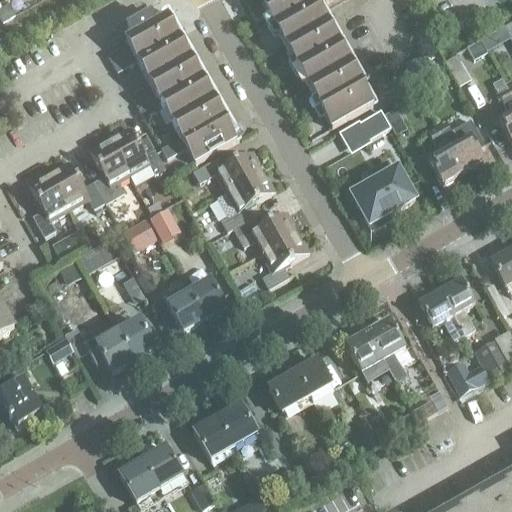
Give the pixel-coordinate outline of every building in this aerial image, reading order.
[(240,0),(241,1),(254,24),(255,25),(257,25),(267,19),(332,133),(372,110),(309,0),(240,0)] [(7,7),(0,11),(0,21),(3,26),(14,20),(7,7)] [(195,170),(240,144),(170,20),(156,29),(150,19),(126,33),(131,43),(125,46),(127,49),(108,61),(118,78),(137,66),(157,103),(138,114),(144,124),(163,113),(180,143),(160,154),(167,165),(186,154),(195,170)] [(487,58),(480,44),(466,52),(467,52),(473,65),(487,58)] [(471,85),(457,60),(444,67),(458,92),(471,85)] [(421,62),(404,71),(413,88),(430,79),(421,62)] [(496,125),(511,150),(511,102),(504,89),(498,92),(501,97),(498,98),(504,108),(503,109),(508,118),(496,125)] [(396,140),(407,134),(395,114),(384,120),(396,140)] [(381,116),(361,127),(361,128),(371,145),(391,133),(384,120),(381,116)] [(436,132),(463,178),(484,166),(478,156),(485,152),(470,126),(451,137),(445,127),(436,132)] [(427,165),(441,191),(463,178),(436,132),(427,137),(439,158),(427,165)] [(130,183),(135,192),(165,175),(145,139),(134,145),(128,134),(108,145),(130,183)] [(125,199),(119,190),(130,183),(108,145),(100,150),(89,156),(104,181),(93,188),(106,210),(125,199)] [(214,181),(225,199),(263,178),(259,170),(252,158),(227,173),(220,162),(192,178),(199,189),(214,181)] [(48,179),(70,218),(89,207),(93,215),(105,209),(106,210),(93,188),(82,194),(68,168),(48,179)] [(415,205),(397,174),(368,191),(365,187),(352,195),(354,199),(352,200),(372,235),(386,227),(383,223),(384,223),(415,205)] [(227,238),(233,235),(255,223),(249,212),(275,197),(263,178),(225,199),(217,204),(227,222),(220,227),(227,238)] [(29,191),(43,216),(32,222),(44,244),(56,237),(51,228),(70,218),(48,179),(40,184),(29,191)] [(160,205),(148,212),(153,222),(155,221),(166,215),(160,205)] [(153,222),(149,224),(161,247),(175,240),(168,227),(173,225),(168,214),(166,215),(155,221),(153,222)] [(254,248),(260,259),(298,238),(287,218),(261,233),(255,223),(233,235),(243,254),(254,248)] [(157,246),(145,227),(145,225),(123,237),(124,239),(135,258),(157,246)] [(289,283),(283,272),(309,258),(302,246),(298,238),(260,259),(270,278),(262,283),(268,295),(289,283)] [(85,251),(78,240),(54,254),(61,265),(85,251)] [(110,245),(93,253),(99,265),(116,257),(110,245)] [(511,255),(491,268),(506,295),(511,291),(511,255)] [(74,268),(59,275),(64,285),(79,277),(74,268)] [(147,278),(137,284),(144,297),(155,291),(147,278)] [(439,298),(465,343),(475,337),(464,318),(475,311),(461,286),(439,298)] [(188,299),(204,327),(225,315),(210,287),(188,299)] [(254,291),(241,299),(247,311),(261,303),(254,291)] [(439,298),(418,310),(432,336),(443,330),(454,349),(465,343),(439,298)] [(188,299),(167,311),(183,339),(204,327),(188,299)] [(0,345),(16,336),(0,309),(0,345)] [(117,339),(133,367),(155,355),(139,326),(117,339)] [(389,326),(367,339),(390,380),(399,374),(392,363),(406,355),(389,326)] [(105,339),(85,351),(98,374),(105,369),(111,380),(133,367),(117,339),(108,344),(105,339)] [(375,373),(381,385),(390,380),(367,339),(345,351),(362,381),(375,373)] [(489,385),(511,373),(496,346),(474,358),(489,385)] [(293,381),(308,407),(332,393),(318,367),(293,381)] [(463,369),(447,378),(460,402),(488,386),(480,372),(468,378),(463,369)] [(24,387),(30,384),(23,371),(4,383),(10,393),(0,399),(0,402),(17,434),(42,419),(24,387)] [(268,395),(283,421),(308,407),(293,381),(268,395)] [(431,405),(412,417),(419,428),(437,417),(431,405)] [(240,411),(217,424),(234,456),(258,442),(240,411)] [(350,428),(367,458),(382,449),(371,430),(365,419),(350,428)] [(383,423),(371,430),(382,449),(394,442),(383,423)] [(193,438),(211,469),(234,456),(217,424),(193,438)] [(166,454),(142,467),(160,498),(183,485),(166,454)] [(119,481),(136,511),(160,498),(142,467),(119,481)] [(511,511),(511,484),(504,489),(506,492),(480,507),(478,504),(463,511),(511,511)] [(209,511),(214,509),(203,490),(192,497),(200,511),(209,511)]
